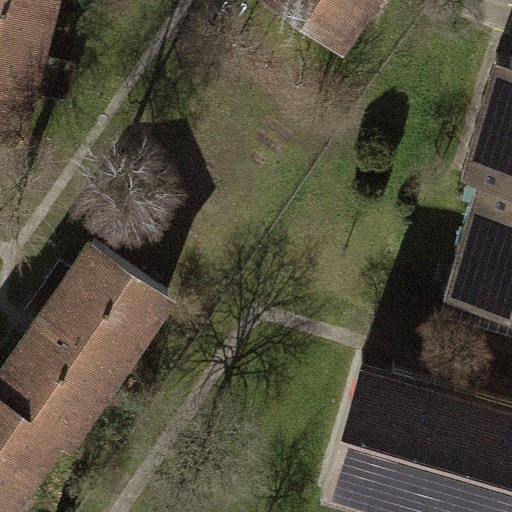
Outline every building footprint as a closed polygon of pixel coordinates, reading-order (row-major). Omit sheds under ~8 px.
[(0,0),(0,86),(43,96),(63,0),(0,0)] [(287,0),(342,34),(362,0),(287,0)] [(507,166),(467,294),(511,308),(511,44),(500,41),(464,153),(507,166)] [(0,323),(0,511),(11,511),(177,243),(84,187),(0,323)] [(315,485),(402,511),(511,511),(511,394),(359,346),(315,485)]
